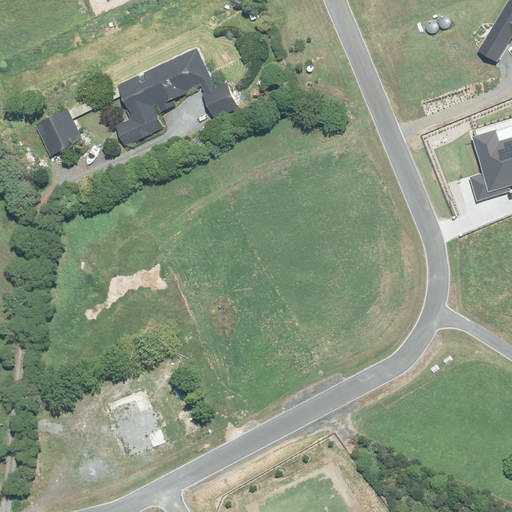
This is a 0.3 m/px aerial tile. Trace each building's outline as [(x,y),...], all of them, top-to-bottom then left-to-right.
[(511,0),(508,0),(480,49),(498,60),(511,36),(511,0)] [(191,56),(111,94),(125,123),(119,126),(122,130),(109,137),(118,154),(159,134),(151,116),(193,96),(210,127),(234,114),(222,90),(211,96),(191,56)] [(64,120),(29,135),(44,170),(78,156),(64,120)] [(469,177),(476,202),(511,190),(511,137),(501,141),(497,130),(472,138),(483,173),(469,177)] [(96,412),(116,466),(155,452),(135,398),(96,412)]
